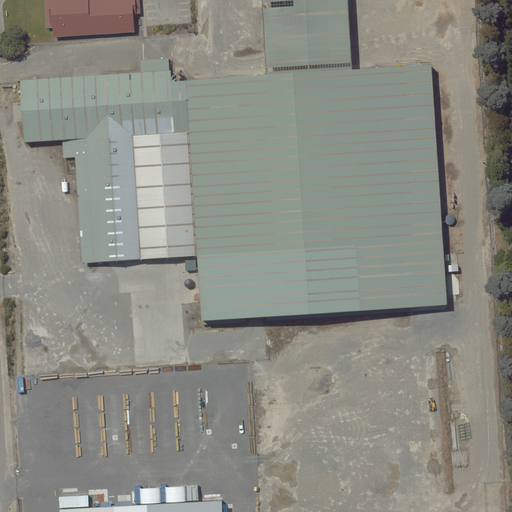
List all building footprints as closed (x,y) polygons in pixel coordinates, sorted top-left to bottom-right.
[(126,0),(42,0),(44,29),(128,25),(126,0)] [(181,71),(196,314),(444,298),(429,54),(343,59),(339,0),(253,0),(258,66),(181,71)] [(72,252),(183,246),(174,65),(12,73),(15,134),(66,132),(72,252)] [(216,511),(215,497),(111,506),(111,511),(216,511)] [(105,511),(104,500),(48,505),(48,511),(105,511)]
